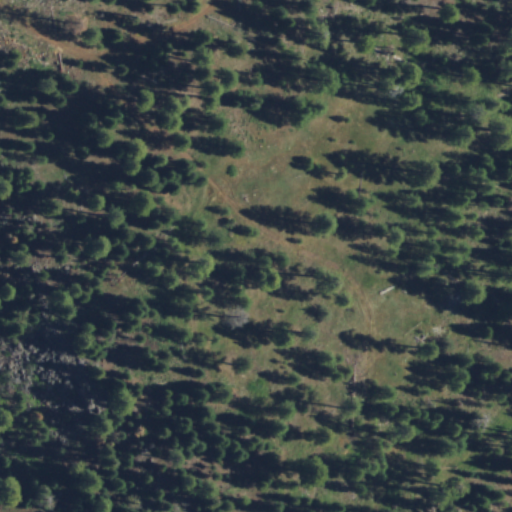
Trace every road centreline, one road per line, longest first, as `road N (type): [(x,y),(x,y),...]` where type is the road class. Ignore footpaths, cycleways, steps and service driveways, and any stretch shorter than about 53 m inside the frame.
road 1 (track): [(511,111),(430,170),(275,167),(190,139),(8,0)]
road 2 (track): [(276,0),(292,124),(332,168)]
